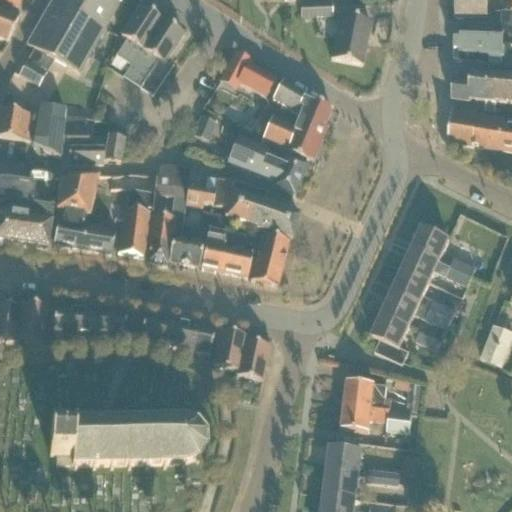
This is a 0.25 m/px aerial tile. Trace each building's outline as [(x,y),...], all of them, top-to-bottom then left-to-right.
[(16,12),(21,0),(0,0),(0,43),(6,46),(19,18),(11,14),(13,10),(16,12)] [(53,0),(26,49),(34,54),(18,80),(37,91),(53,65),(77,79),(119,6),(107,0),(53,0)] [(454,0),(455,23),(488,23),(487,0),(454,0)] [(511,13),(510,0),(499,0),(501,14),(511,13)] [(300,22),(331,21),(331,8),(299,9),(300,22)] [(131,71),(161,24),(140,10),(120,41),(125,44),(115,60),(129,70),(131,71)] [(511,14),(501,14),(500,30),(511,29),(511,14)] [(361,70),(370,26),(338,20),(330,64),(361,70)] [(131,71),(129,70),(122,82),(139,93),(157,66),(163,69),(183,39),(161,24),(131,71)] [(511,29),(500,30),(500,37),(455,36),(454,65),(509,69),(510,51),(511,50),(511,29)] [(264,103),(275,83),(247,69),(249,66),(235,59),(220,87),(233,94),(237,88),(264,103)] [(511,108),(511,79),(470,75),(470,86),(453,85),(451,104),(468,106),(468,104),(486,106),(485,115),(495,116),(495,107),(511,108)] [(308,166),(324,129),(323,129),(330,113),(318,108),(319,106),(303,98),(282,86),(271,104),(299,120),(293,136),(269,127),(261,146),(308,166)] [(100,93),(83,87),(76,106),(93,112),(100,93)] [(59,163),(62,123),(63,115),(38,111),(31,149),(59,163)] [(0,141),(27,146),(32,119),(0,112),(0,114),(0,141)] [(493,133),(495,121),(451,114),(447,147),(472,151),(476,130),(493,133)] [(511,124),(495,121),(493,133),(476,130),(472,151),(500,155),(503,134),(511,135),(511,124)] [(213,129),(202,124),(199,122),(190,141),(207,149),(215,130),(213,129)] [(251,122),(247,132),(259,138),(264,127),(251,122)] [(102,166),(103,153),(85,153),(86,139),(83,138),(84,125),(62,123),(59,163),(67,163),(67,170),(102,170),(102,166)] [(511,135),(503,134),(500,155),(511,157),(511,135)] [(103,153),(102,166),(119,168),(123,143),(106,140),(103,153)] [(281,169),(264,161),(267,153),(238,141),(227,168),(273,188),(271,191),(293,201),(306,169),(285,160),(281,169)] [(183,206),(185,192),(188,174),(162,170),(157,174),(154,201),(174,203),(172,222),(152,220),(146,268),(167,271),(167,267),(171,246),(176,246),(177,240),(180,235),(180,231),(183,211),(183,206)] [(59,215),(88,219),(97,181),(69,181),(60,187),(55,214),(59,214),(59,215)] [(228,223),(228,225),(256,234),(284,243),(290,244),(298,220),(263,208),(265,200),(216,183),(213,197),(210,210),(226,213),(225,222),(228,223)] [(0,246),(46,253),(53,213),(31,211),(34,189),(0,184),(0,246)] [(210,210),(213,197),(185,192),(183,206),(183,211),(201,215),(202,209),(210,210)] [(147,218),(146,217),(146,214),(150,214),(153,199),(128,195),(125,214),(123,214),(116,259),(143,263),(147,218)] [(86,226),(88,219),(59,215),(52,249),(78,254),(110,259),(114,233),(84,229),(85,226),(86,226)] [(228,223),(225,222),(204,217),(201,231),(209,233),(199,273),(246,283),(253,252),(228,246),(229,240),(224,239),(228,225),(228,223)] [(171,246),(167,267),(197,273),(204,235),(180,231),(180,235),(177,240),(176,246),(171,246)] [(439,268),(439,267),(443,258),(449,246),(422,233),(412,255),(439,268)] [(255,262),(250,285),(277,291),(288,245),(284,244),(284,243),(256,234),(252,251),(256,252),(254,261),(255,262)] [(449,273),(439,268),(412,255),(402,277),(429,289),(435,277),(445,282),(449,273)] [(449,273),(471,283),(476,273),(453,263),(449,272),(449,273)] [(467,292),(471,283),(449,273),(445,282),(452,285),(466,291),(467,292)] [(423,301),(429,289),(402,277),(392,298),(419,311),(429,315),(434,306),(423,301)] [(429,315),(419,311),(392,298),(382,320),(409,332),(415,321),(425,325),(429,315)] [(429,315),(451,326),(456,316),(434,306),(429,315)] [(15,343),(16,343),(41,348),(47,311),(21,307),(20,312),(15,343)] [(20,312),(0,308),(0,345),(15,348),(16,343),(15,343),(20,312)] [(87,339),(89,314),(53,312),(52,337),(87,339)] [(89,314),(87,339),(123,341),(125,316),(89,314)] [(447,335),(451,326),(429,315),(425,325),(447,335)] [(174,352),(178,327),(145,320),(139,344),(174,352)] [(400,353),(409,332),(382,320),(372,342),(380,346),(375,358),(403,371),(409,357),(400,353)] [(178,327),(174,352),(208,359),(213,334),(178,327)] [(501,373),(511,345),(511,338),(493,331),(480,365),(501,373)] [(236,377),(244,346),(245,340),(219,335),(212,372),(236,377)] [(437,357),(442,347),(419,337),(415,347),(437,357)] [(244,346),(236,377),(235,381),(261,386),(268,351),(244,346)] [(344,411),(389,416),(390,407),(385,407),(387,391),(347,386),(344,411)] [(419,418),(421,391),(410,388),(407,417),(419,418)] [(389,416),(344,411),(341,434),(368,438),(370,426),(388,428),(387,436),(409,439),(412,419),(389,416)] [(186,424),(185,424),(183,423),(183,420),(180,420),(180,424),(165,424),(165,421),(162,421),(162,424),(147,424),(147,421),(143,421),(143,425),(129,425),(129,421),(126,421),(126,425),(111,425),(111,422),(108,422),(108,425),(94,425),(94,422),(90,422),(91,426),(76,426),(76,423),(73,423),(73,426),(72,426),(71,436),(49,436),(48,461),(55,461),(55,470),(74,471),(74,475),(77,474),(77,471),(92,471),(92,474),(95,474),(95,471),(109,471),(109,474),(113,474),(113,471),(127,471),(127,474),(130,474),(130,471),(144,470),(144,473),(148,473),(148,470),(162,470),(162,473),(166,473),(166,470),(180,470),(181,473),(184,473),(184,469),(186,469),(189,468),(190,468),(191,467),(193,465),(196,468),(198,466),(196,463),(197,462),(199,460),(200,459),(201,457),(202,455),(205,456),(206,453),(203,452),(203,450),(203,448),(203,447),(203,445),(203,443),(203,441),(206,440),(205,437),(201,438),(201,437),(201,436),(200,434),(199,433),(198,431),(196,430),(198,427),(196,425),(193,428),(191,427),(189,425),(186,424)] [(328,477),(400,486),(400,479),(369,475),(370,469),(359,468),(361,456),(331,453),(328,477)] [(367,488),(399,492),(400,486),(328,477),(325,500),(355,504),(356,491),(367,493),(367,488)] [(353,511),(355,504),(325,500),(323,511),(353,511)]
